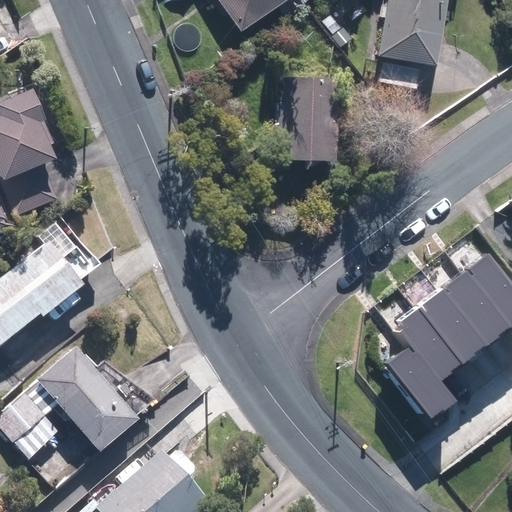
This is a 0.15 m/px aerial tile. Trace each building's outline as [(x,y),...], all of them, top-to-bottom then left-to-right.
[(221,0),(243,28),(280,0),(221,0)] [(444,55),(449,0),(398,0),(393,49),(444,55)] [(340,79),(284,78),(283,152),(338,153),(340,79)] [(27,101),(0,112),(0,170),(16,207),(65,186),(27,101)] [(0,341),(83,280),(52,238),(0,275),(0,341)] [(511,336),(511,287),(510,285),(471,315),(497,349),(511,336)] [(410,366),(454,416),(511,367),(468,317),(410,366)] [(77,341),(0,407),(0,413),(29,448),(73,410),(103,445),(140,414),(77,341)] [(203,511),(211,506),(165,452),(104,504),(110,511),(203,511)]
